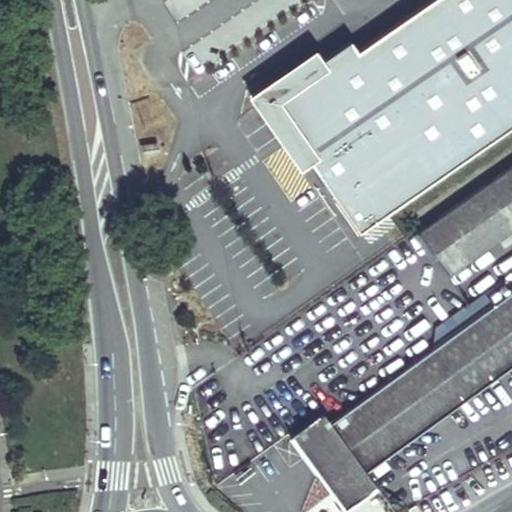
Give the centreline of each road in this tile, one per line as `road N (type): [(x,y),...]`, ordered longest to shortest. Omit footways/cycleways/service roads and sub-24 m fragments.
road 1 (primary): [(180,511),(164,472),(127,240),(88,101)]
road 2 (primary): [(88,101),(93,254),(112,421),(106,511)]
road 3 (unknown): [(145,338),(246,365),(407,285)]
